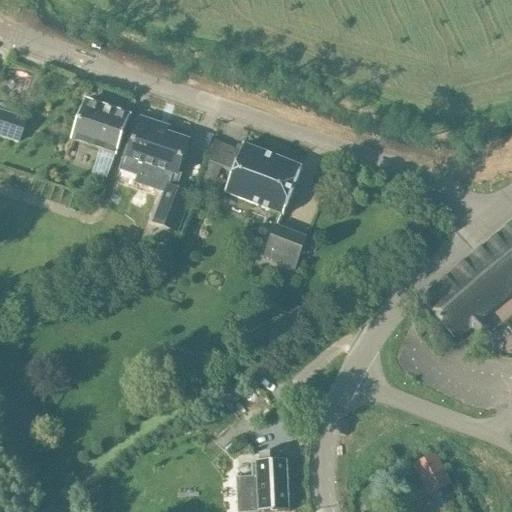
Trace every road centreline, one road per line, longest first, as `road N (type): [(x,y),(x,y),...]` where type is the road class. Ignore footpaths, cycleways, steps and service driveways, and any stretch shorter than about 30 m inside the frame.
road 1 (residential): [(106,71),(425,175),(485,220)]
road 2 (unclassified): [(485,220),(381,319),(343,381)]
road 3 (unclassified): [(343,381),(511,450)]
road 4 (unclassified): [(343,381),(324,448),(324,511)]
